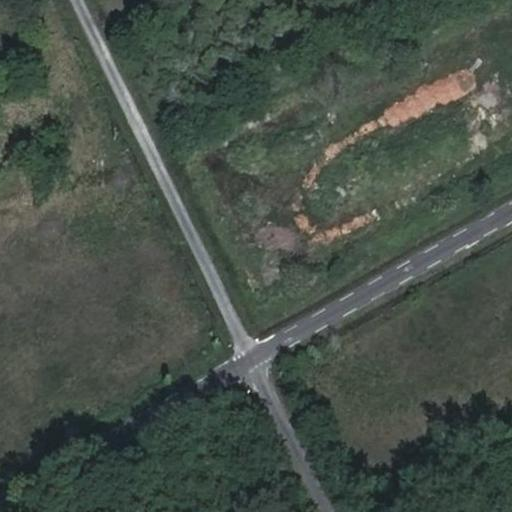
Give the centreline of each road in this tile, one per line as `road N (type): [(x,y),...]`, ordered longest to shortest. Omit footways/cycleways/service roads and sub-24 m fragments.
road 1 (residential): [(91,0),(268,359)]
road 2 (unclassified): [(2,511),(268,359)]
road 3 (unclassified): [(268,359),(511,221)]
road 4 (residential): [(268,359),(340,511)]
